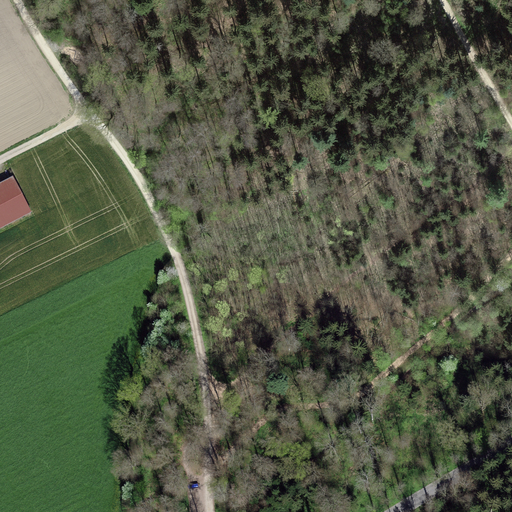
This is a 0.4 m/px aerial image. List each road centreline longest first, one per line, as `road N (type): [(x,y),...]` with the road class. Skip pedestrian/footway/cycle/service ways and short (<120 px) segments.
road 1 (track): [(18,0),(56,68),(138,176),(175,252),(204,383),(206,472)]
road 2 (track): [(511,252),(357,397),(272,414),(206,472)]
road 3 (track): [(444,0),(511,118)]
road 4 (tertiary): [(511,447),(402,511)]
